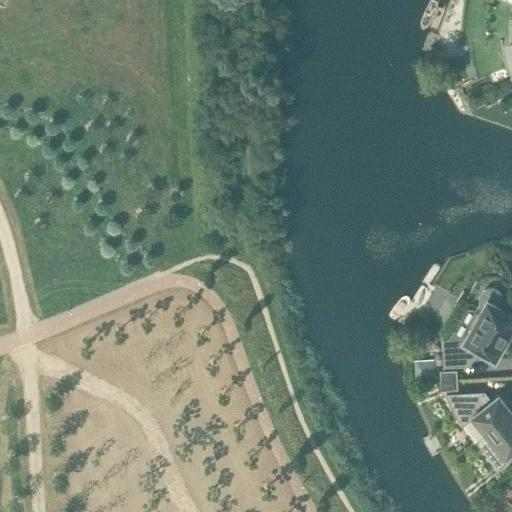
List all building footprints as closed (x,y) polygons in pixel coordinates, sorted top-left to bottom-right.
[(485,305),(465,340),(444,339),(445,364),(469,363),(478,347),(495,357),(511,327),(511,311),(498,304),(499,301),(500,298),(501,297),(500,293),(497,289),(494,288),(491,287),(487,288),(484,290),(482,293),(481,297),(483,302),(485,305)] [(436,358),(415,359),(416,379),(437,378),(436,358)] [(440,369),(440,380),(458,379),(457,368),(440,369)] [(458,379),(440,380),(441,389),(458,388),(458,379)] [(485,391),(447,393),(455,411),(464,423),(474,414),(494,440),(484,448),(498,465),(511,453),(511,409),(499,393),(491,399),(485,391)]
